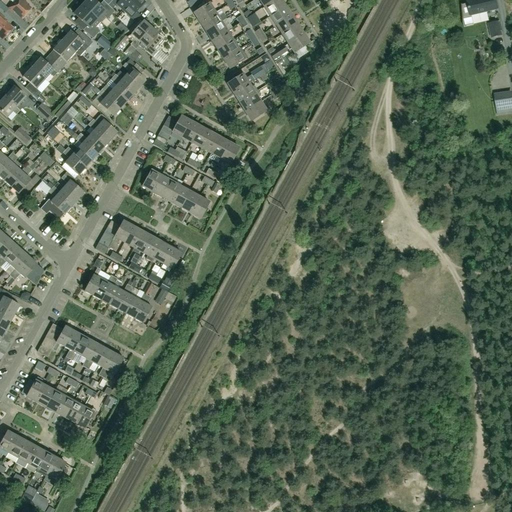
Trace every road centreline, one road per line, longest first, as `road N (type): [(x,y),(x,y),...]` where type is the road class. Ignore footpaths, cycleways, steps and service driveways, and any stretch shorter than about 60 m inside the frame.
road 1 (track): [(422,0),(390,79),(388,135),(404,210),(449,265),(466,302),(479,504)]
road 2 (residential): [(161,0),(185,34),(185,57),(72,267)]
road 3 (residential): [(72,267),(0,393)]
